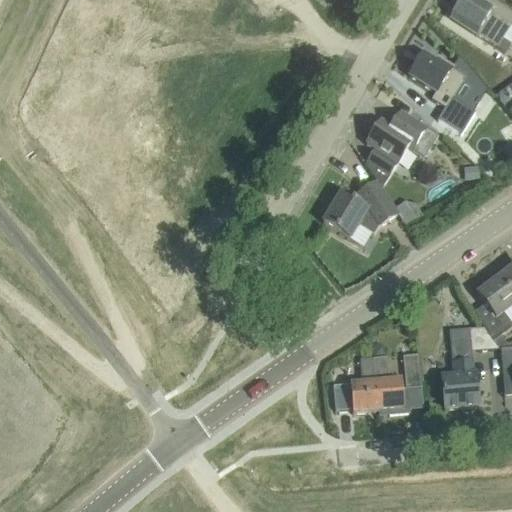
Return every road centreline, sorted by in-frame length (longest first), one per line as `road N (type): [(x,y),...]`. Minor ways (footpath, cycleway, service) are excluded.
road 1 (tertiary): [(96,511),(511,209)]
road 2 (residential): [(236,276),(407,0)]
road 3 (track): [(0,219),(179,445)]
road 4 (residential): [(511,443),(348,455)]
